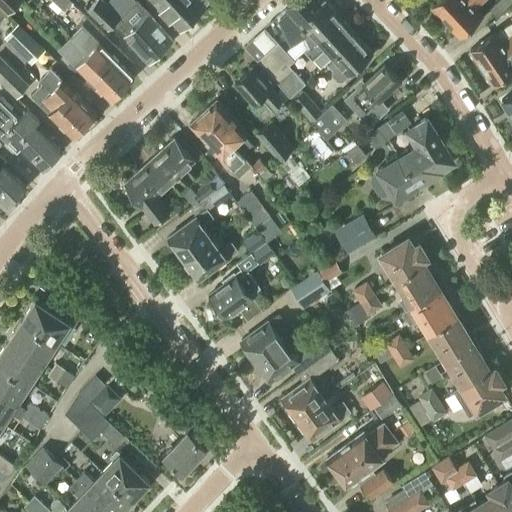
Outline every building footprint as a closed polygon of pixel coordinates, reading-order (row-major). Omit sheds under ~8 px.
[(20,0),(0,0),(0,2),(9,11),(20,0)] [(71,0),(53,0),(64,10),(72,1),(71,0)] [(104,0),(96,0),(87,9),(108,30),(121,16),(104,0)] [(193,17),(177,0),(152,0),(180,29),(193,17)] [(177,0),(193,17),(205,6),(204,6),(208,2),(208,0),(177,0)] [(325,1),(318,6),(320,5),(314,0),(295,0),(285,10),(300,26),(303,24),(309,31),(297,42),(306,51),(341,18),(325,1)] [(436,0),(431,5),(445,20),(467,0),(436,0)] [(467,0),(445,20),(459,36),(482,15),(474,7),(481,0),(467,0)] [(148,15),(126,35),(149,60),(171,40),(148,15)] [(341,18),(306,51),(313,59),(320,67),(324,63),(326,65),(357,36),(341,18)] [(18,22),(4,36),(26,59),(41,44),(18,22)] [(511,27),(509,24),(495,33),(470,49),(481,67),(511,46),(511,27)] [(281,72),(289,65),(294,60),(278,43),(265,28),(252,39),(266,54),(281,72)] [(357,36),(326,65),(330,69),(329,75),(335,80),(342,81),(350,75),(373,54),(357,36)] [(266,54),(252,39),(244,46),(258,61),(290,97),(305,83),(289,65),(281,72),(266,54)] [(87,54),(88,53),(76,42),(64,54),(76,66),(78,64),(87,73),(85,75),(88,77),(87,80),(93,86),(96,85),(110,100),(122,88),(87,54)] [(97,44),(88,53),(87,54),(122,88),(134,76),(108,51),(106,53),(97,44)] [(511,46),(481,67),(493,84),(511,71),(511,46)] [(0,81),(7,88),(20,75),(0,55),(0,81)] [(379,101),(400,81),(383,64),(363,84),(362,83),(344,100),(369,126),(387,109),(379,101)] [(84,126),(97,113),(71,88),(69,90),(60,81),(62,79),(50,67),(38,80),(42,83),(41,84),(84,126)] [(252,67),(236,82),(260,108),(266,103),(280,119),(290,109),(252,67)] [(84,126),(41,84),(30,95),(73,137),(84,126)] [(312,121),(321,113),(322,112),(303,91),(293,100),(311,121),(312,121)] [(511,118),(511,117),(511,93),(500,101),(511,118)] [(17,138),(34,122),(39,118),(29,108),(18,118),(0,99),(0,135),(7,143),(15,136),(17,138)] [(204,111),(242,153),(253,144),(244,134),(246,132),(217,99),(204,111)] [(385,121),(394,134),(410,121),(402,108),(385,121)] [(242,153),(204,111),(191,123),(220,155),(223,153),(232,162),(242,153)] [(321,113),(312,121),(323,134),(332,126),(321,113)] [(422,143),(437,168),(449,161),(445,153),(447,152),(426,118),(407,130),(417,146),(422,143)] [(259,133),(260,134),(281,159),(294,147),(272,121),(259,133)] [(385,121),(374,128),(384,141),(394,134),(385,121)] [(60,148),(34,122),(17,138),(44,165),(60,148)] [(314,156),(327,144),(307,123),(294,135),(314,156)] [(384,141),(374,128),(366,134),(375,148),(384,141)] [(175,138),(157,154),(186,185),(195,176),(186,166),(194,159),(175,138)] [(449,159),(463,179),(490,161),(476,141),(449,159)] [(417,146),(416,146),(399,157),(417,183),(438,170),(436,168),(437,168),(422,143),(417,146)] [(357,144),(346,152),(354,164),(365,156),(357,144)] [(259,158),(251,164),(258,173),(265,180),(274,171),(273,170),(281,163),(267,147),(257,155),(259,158)] [(186,185),(157,154),(136,173),(155,194),(171,180),(180,190),(186,185)] [(417,183),(399,157),(377,171),(378,173),(370,178),(370,182),(377,194),(381,195),(389,190),(394,198),(417,183)] [(24,186),(3,164),(0,167),(0,193),(8,202),(24,186)] [(155,194),(136,173),(126,183),(154,222),(168,212),(155,194)] [(199,187),(205,195),(213,189),(207,181),(199,187)] [(184,256),(211,237),(202,224),(212,216),(206,209),(214,203),(216,205),(231,194),(223,183),(194,204),(201,213),(196,217),(195,216),(169,235),(184,256)] [(205,195),(199,187),(190,193),(197,201),(205,195)] [(250,189),(236,200),(255,226),(270,215),(251,190),(250,189)] [(363,212),(334,229),(347,252),(376,235),(363,212)] [(250,252),(266,240),(258,229),(242,240),(250,252)] [(396,279),(423,263),(421,260),(426,257),(417,243),(412,246),(407,236),(380,253),(396,279)] [(220,250),(211,237),(184,256),(200,278),(226,258),(225,256),(236,249),(231,242),(220,250)] [(229,267),(234,274),(210,292),(227,315),(239,305),(248,318),(262,308),(250,292),(260,286),(247,269),(258,262),(259,264),(275,252),(266,240),(250,252),(229,267)] [(319,270),(326,281),(342,270),(335,259),(319,270)] [(439,289),(423,263),(396,279),(412,305),(439,289)] [(326,281),(319,270),(289,289),(302,307),(330,289),(326,281)] [(359,301),(375,291),(367,279),(352,289),(359,301)] [(34,300),(21,321),(56,344),(69,324),(73,326),(86,307),(60,289),(47,309),(34,300)] [(455,314),(439,289),(412,305),(428,331),(455,314)] [(327,295),(326,302),(329,306),(339,301),(333,291),(327,295)] [(375,291),(359,301),(344,311),(353,326),(371,315),(370,313),(383,305),(375,291)] [(256,359),(282,340),(275,329),(284,323),(277,313),(268,320),(268,319),(241,339),(256,359)] [(455,314),(428,331),(444,357),(471,340),(455,314)] [(21,321),(8,341),(43,364),(56,344),(21,321)] [(393,354),(407,345),(399,332),(385,342),(393,354)] [(291,351),(282,340),(256,359),(271,379),(291,364),(297,373),(331,348),(324,339),(306,352),(300,344),(291,351)] [(471,340),(444,357),(460,383),(487,366),(471,340)] [(8,341),(0,352),(0,364),(30,383),(43,364),(8,341)] [(407,345),(393,354),(400,367),(414,358),(407,345)] [(331,348),(297,373),(303,381),(283,396),(298,416),(324,397),(327,391),(323,385),(316,385),(311,378),(338,358),(331,348)] [(57,381),(65,368),(56,362),(47,375),(57,381)] [(30,383),(0,364),(0,392),(17,403),(30,383)] [(487,366),(460,383),(451,388),(468,415),(504,393),(497,384),(502,381),(494,367),(489,370),(487,366)] [(65,368),(57,381),(67,387),(75,374),(65,368)] [(87,400),(103,383),(94,374),(77,391),(87,400)] [(373,406),(393,393),(394,392),(383,375),(372,382),(378,391),(368,398),(373,406)] [(120,399),(103,383),(87,400),(91,404),(100,413),(104,416),(120,399)] [(425,406),(439,398),(431,385),(417,394),(425,406)] [(447,405),(457,400),(450,385),(439,390),(447,405)] [(87,400),(77,391),(76,392),(63,412),(74,423),(91,404),(87,400)] [(17,403),(0,392),(0,420),(4,423),(17,403)] [(393,393),(373,406),(381,418),(402,404),(393,393)] [(324,397),(298,416),(313,437),(339,418),(339,417),(348,410),(341,401),(332,408),(324,397)] [(447,410),(439,398),(425,406),(432,419),(447,410)] [(30,421),(39,408),(29,402),(21,414),(30,421)] [(91,404),(74,423),(82,430),(100,413),(91,404)] [(167,413),(177,423),(186,431),(163,455),(181,472),(205,448),(189,433),(195,427),(184,416),(174,406),(167,413)] [(39,408),(30,421),(40,427),(48,415),(39,408)] [(123,435),(104,416),(100,413),(82,430),(91,439),(99,430),(114,445),(123,435)] [(511,418),(486,434),(501,458),(511,450),(511,449),(505,439),(511,434),(511,418)] [(407,420),(399,425),(404,434),(413,428),(407,420)] [(337,470),(389,432),(383,424),(367,435),(363,430),(328,456),(337,470)] [(389,432),(337,470),(347,483),(356,477),(361,483),(360,484),(370,498),(393,481),(383,467),(375,473),(371,467),(383,458),(380,453),(396,441),(389,432)] [(44,464),(52,455),(43,446),(26,464),(36,474),(44,464)] [(0,452),(0,468),(9,475),(17,464),(0,452)] [(102,470),(132,499),(149,481),(119,453),(102,470)] [(62,464),(52,455),(44,464),(53,473),(62,464)] [(464,479),(457,468),(449,456),(433,466),(441,479),(446,476),(452,486),(464,479)] [(474,473),(467,462),(457,468),(464,479),(474,473)] [(53,473),(44,464),(36,474),(45,482),(53,473)] [(9,475),(0,468),(0,484),(1,486),(9,475)] [(132,499),(102,470),(92,481),(82,471),(75,478),(110,511),(120,511),(122,510),(124,511),(126,511),(134,504),(131,501),(132,499)] [(506,479),(498,484),(511,507),(511,471),(504,476),(506,479)] [(110,511),(75,478),(68,486),(77,497),(69,505),(75,511),(110,511)] [(491,496),(477,505),(481,511),(511,511),(511,507),(498,484),(488,490),(491,496)] [(413,511),(417,510),(408,496),(403,489),(385,500),(387,503),(385,504),(387,508),(386,509),(387,511),(413,511)] [(420,489),(408,496),(417,510),(429,503),(420,489)] [(30,511),(33,511),(42,502),(34,494),(24,505),(30,511)] [(50,510),(48,511),(75,511),(69,505),(68,506),(60,498),(55,497),(51,501),(51,505),(52,508),(50,510)] [(42,502),(33,511),(48,511),(50,510),(42,502)]
